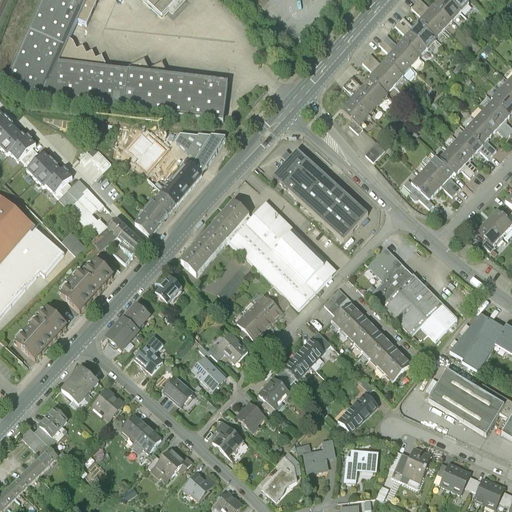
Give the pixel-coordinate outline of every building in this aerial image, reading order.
[(59,64),(87,0),(137,0),(161,22),(167,16),(173,22),(188,4),(183,0),(45,0),(6,87),(38,104),(224,126),(229,84),(59,64)] [(445,0),(439,0),(434,6),(453,23),(461,14),(445,0)] [(464,0),(445,0),(461,14),(470,5),(464,0)] [(412,9),(421,17),(426,11),(418,3),(412,9)] [(434,6),(426,15),(444,33),(453,23),(434,6)] [(426,15),(417,24),(418,25),(436,42),(444,33),(426,15)] [(396,26),(404,34),(410,28),(401,20),(396,26)] [(418,25),(410,33),(428,50),(436,42),(418,25)] [(410,33),(401,43),(419,60),(428,50),(410,33)] [(380,45),(389,53),(394,47),(385,39),(380,45)] [(401,43),(393,52),(412,69),(420,60),(401,43)] [(393,52),(385,62),(403,78),(412,69),(393,52)] [(363,64),(372,72),(378,65),(369,58),(363,64)] [(385,62),(377,70),(395,87),(403,79),(403,78),(385,62)] [(377,70),(368,80),(369,81),(386,97),(395,87),(377,70)] [(342,88),(350,96),(357,88),(349,81),(342,88)] [(386,97),(369,81),(350,102),(368,118),(387,98),(386,97)] [(511,86),(508,83),(500,92),(511,103),(511,86)] [(511,103),(500,92),(491,101),(493,103),(509,118),(511,114),(511,103)] [(368,118),(350,102),(341,113),(353,124),(349,128),(358,137),(362,132),(358,129),(368,118)] [(484,112),(501,129),(505,125),(510,119),(493,103),(484,112)] [(474,122),(492,139),(497,133),(501,129),(484,112),(474,122)] [(0,130),(9,122),(5,118),(4,119),(0,115),(0,130)] [(13,126),(9,122),(0,130),(0,147),(16,132),(12,127),(13,126)] [(466,132),(483,149),(487,144),(492,139),(474,122),(465,132),(466,132)] [(497,133),(505,141),(511,134),(511,131),(505,125),(501,129),(497,133)] [(21,137),(16,132),(0,147),(0,150),(7,158),(9,156),(24,142),(24,141),(26,139),(22,135),(21,137)] [(466,132),(457,142),(474,158),(479,153),(483,149),(466,132)] [(187,165),(201,177),(225,140),(199,137),(198,138),(180,136),(175,144),(192,159),(187,165)] [(28,137),(26,139),(24,141),(24,142),(9,156),(18,165),(21,162),(32,151),(36,148),(31,143),(32,141),(28,137)] [(142,178),(161,195),(169,186),(148,167),(167,146),(158,138),(140,159),(134,168),(131,166),(128,171),(142,178)] [(457,142),(448,152),(465,168),(469,164),(474,158),(457,142)] [(483,149),(479,153),(488,162),(496,153),(487,144),(483,149)] [(364,157),(373,165),(384,153),(376,145),(364,157)] [(25,166),(36,155),(32,151),(21,162),(25,166)] [(448,152),(439,162),(454,176),(456,178),(460,173),(465,168),(448,152)] [(98,154),(92,160),(90,163),(94,167),(102,158),(98,154)] [(369,218),(298,154),(274,181),(345,245),(369,218)] [(29,171),(40,160),(36,155),(25,166),(29,171)] [(29,171),(26,173),(35,182),(54,164),(50,160),(49,161),(44,156),(40,160),(29,171)] [(88,156),(80,164),(84,168),(90,163),(92,160),(88,156)] [(107,163),(102,158),(94,167),(98,171),(107,163)] [(436,159),(428,169),(446,185),(450,181),(454,176),(439,162),(436,159)] [(111,167),(107,163),(98,171),(102,175),(111,167)] [(58,168),(54,164),(35,182),(44,191),(46,189),(61,174),(57,169),(58,168)] [(478,172),(469,164),(465,168),(460,173),(470,181),(478,172)] [(161,195),(176,207),(201,177),(187,165),(169,186),(161,195)] [(428,169),(419,178),(437,195),(442,190),(446,185),(428,169)] [(61,174),(46,189),(54,198),(67,185),(72,181),(67,176),(68,175),(64,170),(61,174)] [(419,178),(411,187),(429,204),(437,195),(419,178)] [(460,191),(450,181),(446,185),(442,190),(452,200),(460,191)] [(101,238),(108,232),(99,222),(97,224),(91,218),(96,212),(98,214),(104,209),(79,183),(59,203),(92,237),(96,233),(101,238)] [(71,190),(67,185),(54,198),(58,202),(71,190)] [(161,195),(135,227),(149,239),(176,207),(161,195)] [(0,269),(34,230),(34,229),(0,199),(0,269)] [(210,232),(228,248),(252,221),(234,205),(210,232)] [(252,221),(228,248),(245,264),(254,272),(299,314),(337,274),(275,216),(266,207),(252,221)] [(497,213),(488,223),(503,238),(511,229),(511,227),(506,221),(497,213)] [(118,242),(127,231),(117,223),(108,232),(101,238),(92,246),(100,255),(116,240),(118,242)] [(488,223),(477,234),(493,249),(503,238),(488,223)] [(34,230),(0,269),(0,322),(40,277),(44,281),(65,257),(34,230)] [(114,257),(125,268),(143,246),(127,231),(118,242),(122,246),(114,257)] [(199,281),(228,248),(210,232),(181,266),(199,281)] [(86,251),(71,236),(62,245),(75,259),(80,255),(81,256),(86,251)] [(459,324),(386,252),(368,270),(384,286),(371,299),(414,341),(422,333),(436,347),(459,324)] [(82,275),(76,280),(95,298),(113,279),(96,264),(84,277),(82,275)] [(254,272),(245,264),(217,297),(226,305),(254,272)] [(76,280),(61,298),(79,315),(95,298),(76,280)] [(171,281),(154,299),(169,313),(186,295),(171,281)] [(264,301),(255,311),(274,329),(283,318),(264,301)] [(330,324),(337,332),(359,311),(351,303),(330,324)] [(137,305),(122,321),(139,336),(153,319),(137,305)] [(255,311),(245,321),(265,339),(274,329),(255,311)] [(337,332),(345,340),(366,319),(359,311),(337,332)] [(66,329),(47,312),(31,329),(50,346),(66,329)] [(495,350),(505,332),(481,318),(451,357),(481,376),(495,350)] [(345,340),(353,347),(374,326),(366,319),(345,340)] [(122,321),(103,343),(122,359),(141,338),(139,336),(122,321)] [(245,321),(236,331),(256,349),(265,339),(245,321)] [(353,347),(361,355),(382,334),(374,326),(353,347)] [(50,346),(31,329),(16,346),(35,363),(50,346)] [(511,331),(507,329),(505,332),(495,350),(511,360),(511,331)] [(361,355),(369,363),(390,342),(382,334),(361,355)] [(229,339),(217,351),(236,369),(248,357),(229,339)] [(369,363),(376,371),(397,350),(390,342),(369,363)] [(311,370),(325,356),(311,343),(298,357),(311,370)] [(147,347),(132,364),(147,376),(161,359),(147,347)] [(324,352),(335,362),(339,357),(329,347),(324,352)] [(376,371),(384,379),(405,358),(397,350),(376,371)] [(298,384),(311,370),(298,357),(284,371),(298,384)] [(384,379),(392,386),(413,365),(405,358),(384,379)] [(207,361),(192,377),(211,394),(226,378),(207,361)] [(102,390),(82,372),(60,396),(80,414),(102,390)] [(506,409),(448,375),(430,406),(488,440),(506,409)] [(358,386),(369,397),(374,392),(363,381),(358,386)] [(176,382),(163,397),(182,413),(196,398),(176,382)] [(258,401),(274,414),(290,395),(281,387),(277,392),(271,386),(258,401)] [(110,390),(91,412),(111,429),(129,406),(110,390)] [(378,409),(365,396),(351,410),(365,424),(378,409)] [(235,421),(253,437),(267,422),(250,406),(235,421)] [(365,424),(351,410),(337,424),(351,438),(365,424)] [(54,413),(34,436),(50,452),(57,444),(58,445),(67,435),(62,430),(67,424),(54,413)] [(121,437),(135,448),(149,431),(135,420),(121,437)] [(511,423),(503,438),(511,443),(511,423)] [(210,448),(228,464),(245,445),(223,425),(215,434),(220,438),(210,448)] [(34,436),(29,431),(21,440),(42,460),(50,452),(34,436)] [(135,448),(149,460),(163,443),(149,431),(135,448)] [(326,464),(335,462),(332,444),(321,446),(322,454),(302,458),(306,479),(328,475),(326,464)] [(403,479),(422,487),(434,459),(413,450),(409,461),(401,478),(403,479)] [(171,451),(155,471),(172,485),(189,465),(171,451)] [(42,460),(30,471),(38,479),(58,460),(50,452),(42,460)] [(345,463),(342,487),(355,488),(356,476),(376,477),(377,457),(353,455),(353,464),(345,463)] [(401,478),(409,461),(401,457),(391,481),(400,485),(403,479),(401,478)] [(262,492),(276,505),(296,485),(294,469),(284,460),(277,468),(281,472),(262,492)] [(461,472),(449,467),(448,470),(443,482),(439,491),(451,496),(461,472)] [(443,482),(448,470),(442,468),(436,479),(443,482)] [(38,479),(30,471),(12,489),(20,497),(38,479)] [(472,477),(461,472),(451,496),(462,500),(465,493),(470,480),(472,477)] [(198,474),(182,493),(200,508),(216,490),(198,474)] [(482,485),(470,480),(465,493),(477,498),(482,485)] [(494,488),(483,483),(482,485),(477,498),(473,506),(485,510),(494,488)] [(505,492),(494,488),(485,510),(488,511),(496,511),(503,495),(505,492)] [(0,511),(3,511),(20,497),(12,489),(0,500),(0,511)] [(226,494),(213,511),(214,511),(241,511),(244,508),(226,494)] [(511,511),(511,510),(511,499),(503,495),(496,511),(511,511)]
